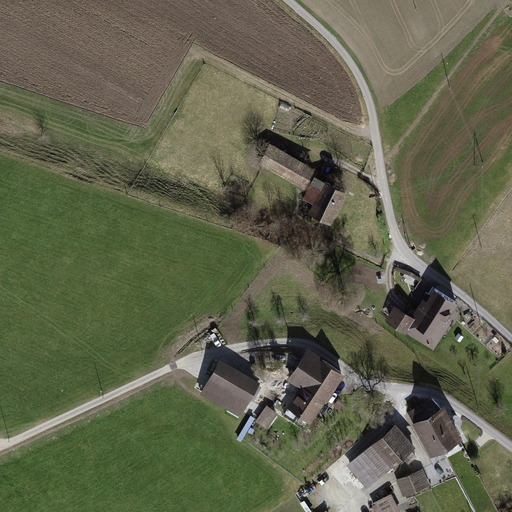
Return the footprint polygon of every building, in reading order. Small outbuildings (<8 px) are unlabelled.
[(316,167),(268,141),(257,161),(304,187),(316,167)] [(315,175),(303,198),(312,202),(308,211),(331,223),(347,191),(315,175)] [(422,278),(412,272),(396,266),(395,270),(410,276),(419,281),(420,281),(422,278)] [(433,286),(413,318),(405,330),(433,347),(450,320),(447,318),(457,301),(433,286)] [(413,318),(395,307),(387,320),(405,330),(413,318)] [(307,352),(289,379),(302,387),(289,407),(310,421),(341,374),(307,352)] [(258,383),(220,361),(202,391),(240,414),(258,383)] [(464,438),(445,404),(442,406),(432,397),(408,410),(414,421),(412,422),(431,456),(464,438)] [(276,412),(267,405),(257,419),(266,426),(276,412)] [(367,488),(416,446),(396,422),(347,464),(367,488)] [(423,468),(396,479),(404,497),(430,485),(423,468)] [(401,511),(392,493),(372,503),(376,511),(401,511)]
